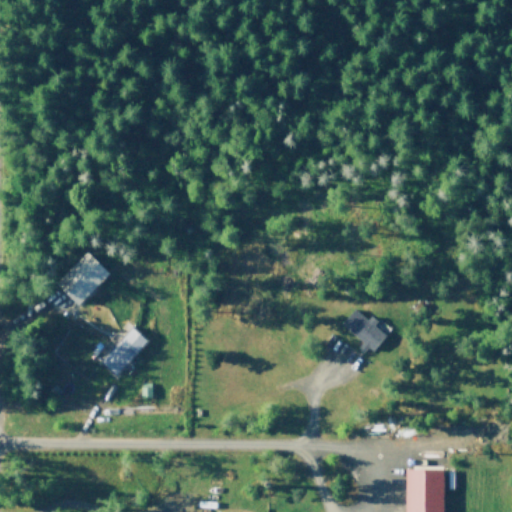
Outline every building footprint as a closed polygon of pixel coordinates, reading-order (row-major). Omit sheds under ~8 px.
[(87,250),(54,287),(78,309),(111,272),(87,250)] [(353,311),(341,327),(360,342),(355,349),(361,354),(366,347),(372,352),(385,335),(374,327),(377,322),(367,315),(364,319),(353,311)] [(130,325),(96,364),(112,378),(146,339),(130,325)] [(148,382),(138,382),(138,396),(148,396),(148,382)] [(404,470),(403,511),(440,511),(440,470),(404,470)]
